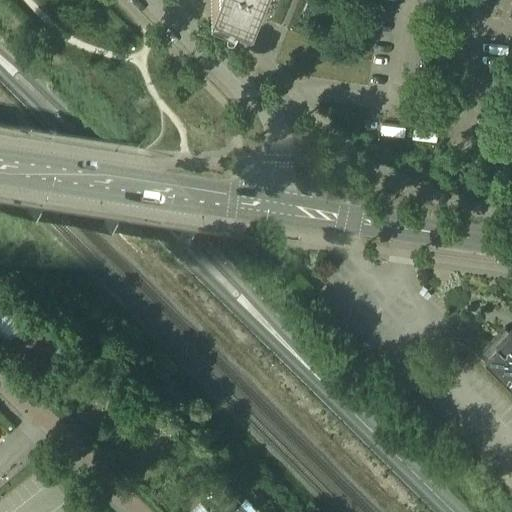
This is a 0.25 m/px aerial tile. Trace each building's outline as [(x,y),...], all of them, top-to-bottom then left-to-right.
[(307,0),(297,27),(365,54),(371,0),(307,0)] [(0,276),(0,343),(34,310),(0,276)] [(511,332),(506,326),(482,349),(488,355),(485,358),(511,384),(511,332)] [(74,345),(67,338),(51,355),(58,362),(74,345)] [(78,363),(74,359),(68,366),(72,370),(78,363)] [(157,437),(168,426),(156,415),(146,426),(157,437)] [(232,511),(239,505),(231,498),(223,506),(229,511),(232,511)]
